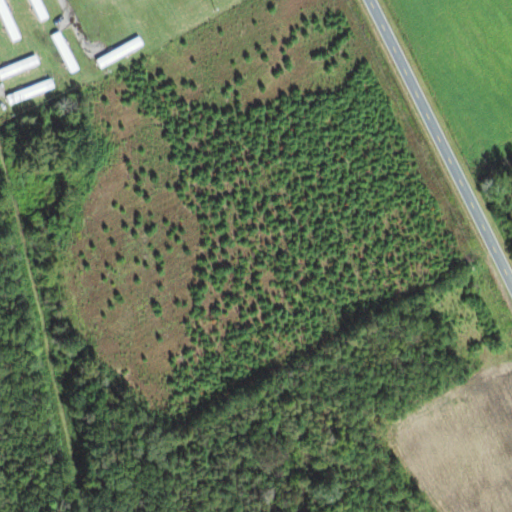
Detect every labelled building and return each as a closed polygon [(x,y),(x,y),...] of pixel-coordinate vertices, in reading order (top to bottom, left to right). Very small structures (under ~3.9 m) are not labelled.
[(45,18),(37,0),(26,0),(36,22),(45,18)] [(0,23),(8,42),(16,39),(0,1),(0,23)] [(48,35),(67,74),(75,70),(57,31),(48,35)] [(92,60),(97,69),(140,45),(135,37),(92,60)] [(0,69),(0,79),(35,62),(31,54),(0,69)] [(51,88),(47,79),(3,97),(6,105),(51,88)]
